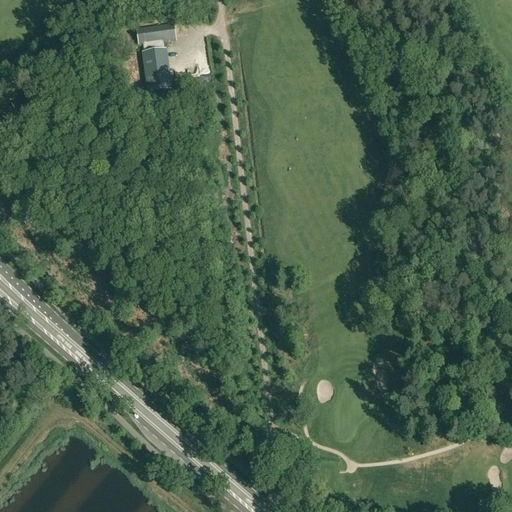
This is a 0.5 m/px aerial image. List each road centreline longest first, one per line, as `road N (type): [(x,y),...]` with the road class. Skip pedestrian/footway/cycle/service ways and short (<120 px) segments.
road 1 (primary): [(274,511),(0,266)]
road 2 (primary): [(0,300),(246,511)]
